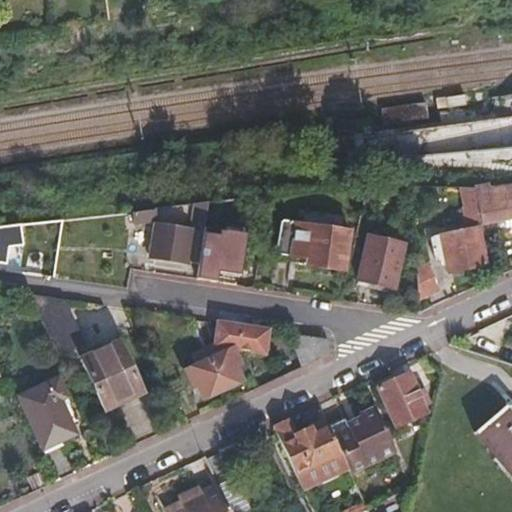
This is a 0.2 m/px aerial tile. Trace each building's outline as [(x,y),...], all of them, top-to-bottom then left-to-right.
[(107,0),(111,19),(151,12),(148,0),(107,0)] [(429,101),(384,107),(386,125),(432,119),(429,101)] [(511,182),(476,186),(476,188),(483,223),(483,226),(511,220),(511,182)] [(472,225),(483,223),(476,188),(462,189),(472,225)] [(204,230),(208,203),(196,205),(192,233),(155,227),(150,260),(199,267),(204,230)] [(154,224),(152,212),(132,215),(134,226),(154,224)] [(279,220),(274,255),(301,260),(300,266),(342,273),(349,230),(279,220)] [(199,267),(197,282),(216,285),(217,274),(240,278),(245,241),(222,237),(223,233),(204,230),(199,267)] [(478,230),(432,238),(434,250),(444,249),(446,260),(449,273),(485,267),(478,230)] [(367,239),(358,283),(394,291),(404,247),(367,239)] [(444,249),(434,250),(436,259),(440,261),(446,260),(444,249)] [(430,265),(418,271),(420,300),(442,290),(430,265)] [(394,291),(358,283),(356,289),(392,297),(394,291)] [(84,345),(65,303),(31,298),(65,370),(74,366),(69,353),(84,345)] [(265,355),(268,333),(218,325),(215,347),(204,352),(223,392),(242,382),(235,366),(239,364),(233,351),(242,352),(246,352),(265,355)] [(303,370),(331,357),(328,341),(290,336),(303,370)] [(119,345),(82,362),(105,412),(142,395),(119,345)] [(223,392),(204,352),(191,358),(196,368),(185,373),(192,388),(197,386),(204,401),(223,392)] [(411,376),(379,391),(397,430),(429,415),(411,376)] [(59,381),(19,400),(43,452),(77,437),(60,403),(68,400),(59,381)] [(511,419),(503,409),(473,435),(511,481),(511,419)] [(348,471),(351,476),(397,455),(377,411),(360,419),(360,421),(347,426),(344,420),(328,427),(348,471)] [(289,421),(275,428),(279,438),(282,443),(304,491),(306,491),(348,471),(328,427),(326,423),(298,436),(296,437),(290,425),(289,421)] [(291,421),(289,421),(290,425),(296,437),(298,436),(294,427),(291,421)] [(228,511),(240,511),(246,510),(233,479),(218,485),(228,511)] [(228,511),(219,491),(201,498),(198,491),(177,501),(182,511),(181,511),(228,511)] [(161,508),(162,511),(181,511),(182,511),(177,501),(161,508)]
